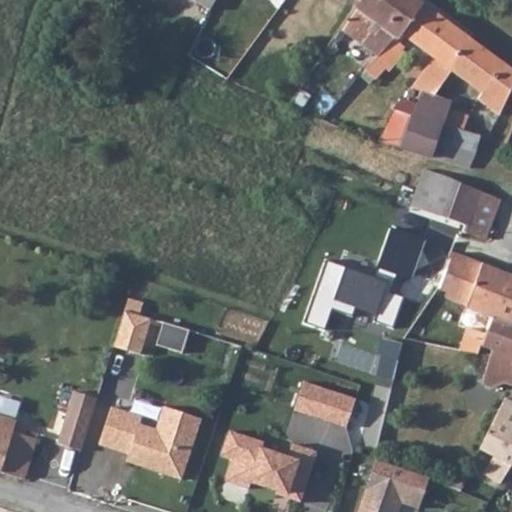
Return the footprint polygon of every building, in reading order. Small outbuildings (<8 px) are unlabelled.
[(362,0),(359,5),(341,33),(379,61),(397,41),(401,36),(422,7),(412,0),(362,0)] [(401,36),(447,70),(468,41),(422,7),(401,36)] [(379,61),(372,68),(383,75),(405,47),(397,41),(379,61)] [(511,72),(468,41),(447,70),(479,93),(474,100),(499,117),(511,86),(511,72)] [(436,144),(443,124),(448,111),(450,105),(434,98),(421,94),(414,112),(400,151),(430,161),(436,144)] [(400,151),(414,112),(399,106),(378,145),(400,151)] [(464,132),(468,119),(448,111),(443,124),(464,132)] [(452,149),(477,157),(483,139),(464,132),(443,124),(436,144),(452,149)] [(503,153),(502,157),(511,164),(511,127),(511,130),(503,153)] [(477,157),(452,149),(447,166),(453,168),(460,169),(467,168),(474,166),(477,157)] [(412,208),(447,220),(458,186),(425,174),(422,173),(415,197),(412,208)] [(447,220),(468,227),(479,193),(458,186),(447,220)] [(479,193),(468,227),(466,235),(486,242),(497,212),(500,202),(479,193)] [(422,244),(394,235),(379,281),(324,263),(304,323),(325,330),(332,311),(354,319),(357,311),(377,317),(375,324),(394,331),(405,300),(391,296),(398,276),(410,281),(422,244)] [(487,317),(511,325),(511,279),(510,279),(455,257),(440,292),(447,294),(444,301),(480,314),(476,332),(465,329),(459,352),(476,356),(478,347),(480,347),(487,317)] [(135,357),(147,319),(118,310),(106,348),(135,357)] [(480,347),(493,352),(491,360),(484,388),(506,393),(511,394),(511,325),(487,317),(480,347)] [(159,323),(151,345),(176,353),(184,331),(159,323)] [(478,347),(476,356),(491,360),(493,352),(480,347),(478,347)] [(299,382),(290,412),(342,427),(351,399),(299,382)] [(50,445),(76,453),(93,399),(67,391),(50,445)] [(499,484),(503,477),(511,460),(511,404),(503,400),(479,451),(494,458),(482,476),(499,484)] [(116,411),(103,449),(133,459),(132,462),(142,465),(144,470),(186,484),(206,423),(168,411),(161,434),(145,428),(147,421),(116,411)] [(0,472),(20,479),(31,438),(0,429),(0,472)] [(295,503),(313,454),(287,444),(283,458),(261,450),(262,442),(224,432),(217,457),(226,460),(220,483),(295,503)] [(511,511),(511,460),(503,477),(511,480),(511,511)] [(132,462),(131,466),(144,470),(142,465),(132,462)] [(397,469),(376,462),(358,511),(391,511),(401,506),(418,511),(429,481),(397,469)]
